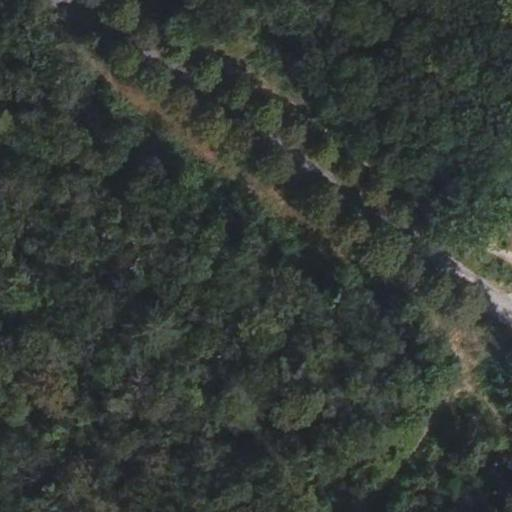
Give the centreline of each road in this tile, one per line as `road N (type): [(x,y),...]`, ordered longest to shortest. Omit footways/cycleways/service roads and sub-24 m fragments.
road 1 (tertiary): [(511,315),(53,0)]
road 2 (track): [(374,511),(511,332)]
